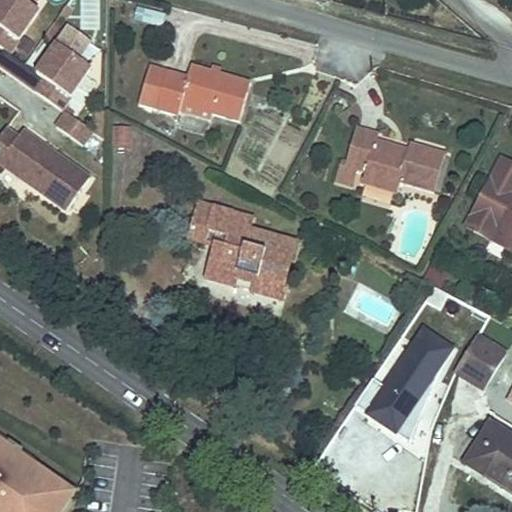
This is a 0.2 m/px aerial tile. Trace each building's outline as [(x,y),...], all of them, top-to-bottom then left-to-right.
[(0,0),(0,51),(3,53),(32,11),(14,0),(0,0)] [(81,0),(82,28),(106,28),(106,0),(81,0)] [(163,30),(167,15),(136,8),(132,23),(163,30)] [(69,31),(58,48),(82,62),(92,45),(69,31)] [(31,93),(57,110),(85,68),(51,46),(32,75),(39,80),(31,93)] [(129,106),(170,121),(173,112),(227,132),(242,91),(184,70),(178,82),(142,70),(129,106)] [(65,115),(54,133),(85,151),(95,133),(65,115)] [(0,130),(0,166),(66,211),(88,177),(19,130),(14,137),(1,129),(0,130)] [(118,151),(132,151),(132,129),(118,129),(118,151)] [(336,167),(329,186),(346,192),(349,182),(361,186),(358,195),(390,206),(394,194),(428,205),(442,164),(406,151),(401,167),(384,162),(385,157),(371,153),(373,145),(351,138),(341,169),(336,167)] [(470,223),(494,236),(511,245),(511,173),(501,168),(470,223)] [(197,209),(186,249),(201,252),(205,238),(223,243),(219,259),(212,257),(203,289),(237,297),(239,288),(256,294),(253,303),(282,310),(298,249),(244,234),(246,223),(197,209)] [(494,236),(470,223),(464,233),(488,247),(494,236)] [(376,390),(358,416),(413,454),(442,377),(456,361),(427,341),(388,397),(376,390)] [(507,364),(480,347),(458,383),(460,384),(485,399),(507,364)] [(511,445),(493,433),(469,471),(511,498),(511,445)] [(59,511),(74,491),(0,441),(0,511),(59,511)]
